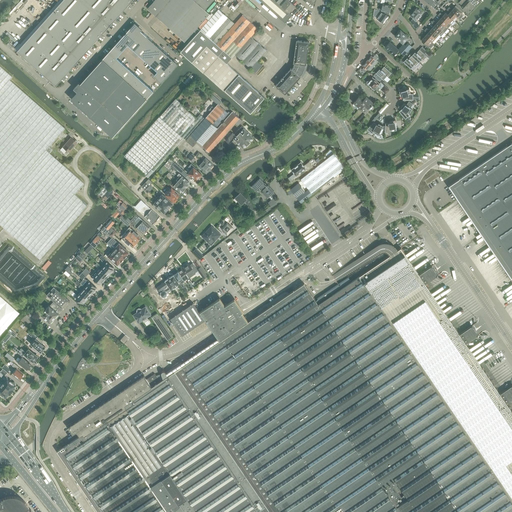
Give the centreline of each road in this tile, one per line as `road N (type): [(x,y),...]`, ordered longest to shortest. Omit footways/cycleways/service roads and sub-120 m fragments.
road 1 (tertiary): [(101,309),(221,177),(270,150)]
road 2 (unclassified): [(90,511),(50,453),(52,434),(146,360)]
road 3 (unclassified): [(339,245),(203,336)]
road 4 (unclassified): [(203,336),(343,252)]
road 5 (unclassified): [(434,229),(511,340)]
road 6 (unclassified): [(339,245),(315,209),(295,212),(271,157)]
